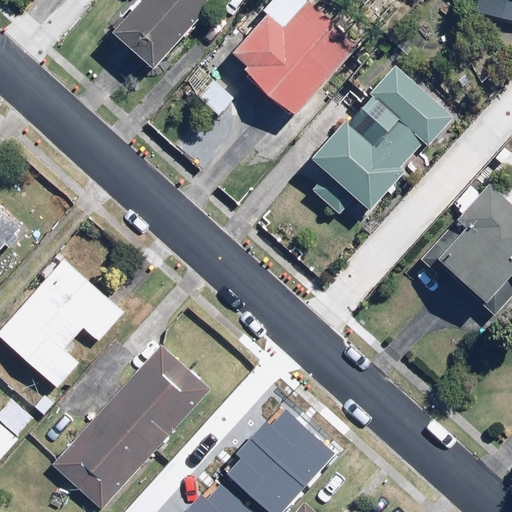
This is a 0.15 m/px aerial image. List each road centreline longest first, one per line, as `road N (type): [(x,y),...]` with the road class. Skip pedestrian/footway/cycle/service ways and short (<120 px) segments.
road 1 (residential): [(7,68),(304,338)]
road 2 (residential): [(304,338),(511,114)]
road 3 (residential): [(304,338),(495,511)]
